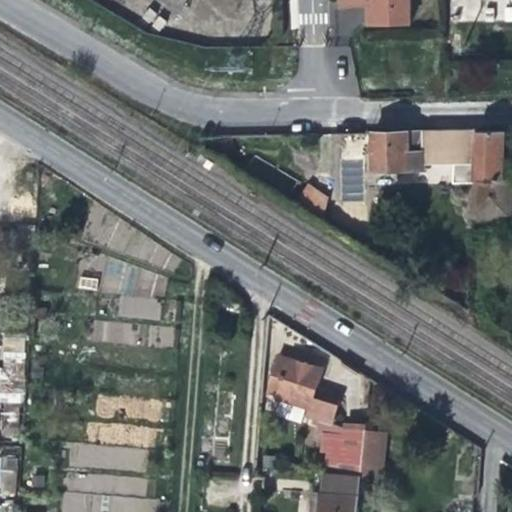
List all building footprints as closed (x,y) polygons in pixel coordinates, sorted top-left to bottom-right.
[(336,0),(336,5),(356,5),(355,0),(364,0),(365,26),(408,25),(407,0),(336,0)] [(423,166),(474,165),(476,132),(454,133),(439,133),(423,133),(423,166)] [(503,132),(476,132),(474,165),(474,169),(472,218),(511,219),(511,181),(501,181),(503,132)] [(423,166),(423,133),(372,134),(373,170),(423,170),(423,166)] [(321,213),(330,195),(305,184),(296,202),(321,213)] [(0,252),(14,251),(13,227),(0,227),(0,252)] [(119,315),(158,320),(161,301),(122,296),(119,315)] [(128,342),(128,322),(93,321),(93,341),(128,342)] [(3,335),(2,367),(0,367),(0,400),(23,401),(25,336),(3,335)] [(320,368),(287,358),(275,395),(309,405),(305,417),(329,424),(337,399),(313,391),(320,368)] [(146,468),(146,446),(70,445),(69,468),(146,468)] [(0,494),(16,495),(17,457),(0,456),(0,494)] [(356,511),(360,473),(341,472),(340,492),(320,491),(318,511),(356,511)] [(62,492),(60,511),(108,511),(110,496),(62,492)]
